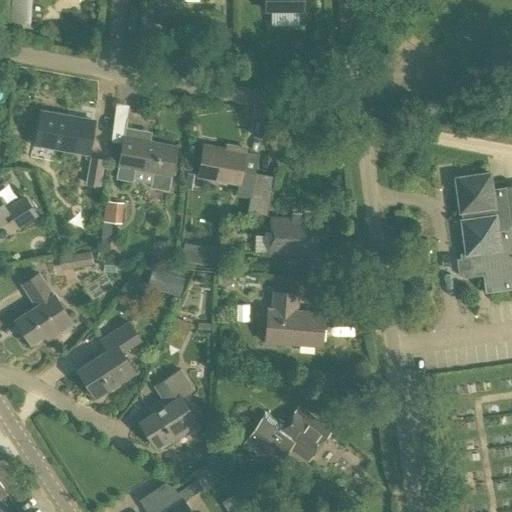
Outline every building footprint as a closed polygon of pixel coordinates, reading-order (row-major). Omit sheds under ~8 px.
[(265,0),(265,10),(303,10),(302,0),(265,0)] [(323,87),(318,75),(304,81),(309,93),(323,87)] [(88,153),(94,121),(41,112),(35,144),(88,153)] [(172,174),(177,147),(142,141),(144,130),(125,127),(116,179),(133,182),(135,168),(153,171),(150,188),(168,192),(172,174)] [(230,150),(204,145),(199,176),(238,183),(236,195),(250,197),(247,212),(267,216),(274,176),(241,170),(245,149),(231,146),(230,150)] [(100,186),(104,159),(90,157),(85,184),(100,186)] [(492,189),(490,173),(456,177),(466,253),(460,254),(463,277),(483,275),(485,293),(511,288),(511,227),(505,187),(492,189)] [(5,209),(0,200),(0,223),(10,218),(16,227),(36,215),(24,197),(5,209)] [(121,223),(123,203),(105,201),(103,222),(121,223)] [(319,256),(321,220),(270,217),(268,253),(319,256)] [(202,246),(198,263),(214,266),(217,249),(202,246)] [(61,270),(93,265),(91,251),(59,257),(61,270)] [(53,296),(39,274),(22,284),(37,306),(15,320),(30,344),(54,329),(56,333),(73,323),(55,295),(53,296)] [(167,274),(163,291),(179,296),(184,278),(167,274)] [(296,311),(298,294),(274,293),(272,309),(269,309),(266,341),(321,346),(324,313),(296,311)] [(95,397),(134,372),(121,352),(139,340),(128,323),(102,340),(108,350),(78,370),(95,397)] [(155,386),(162,397),(146,407),(151,415),(140,422),(156,448),(172,438),(173,441),(199,425),(181,397),(193,390),(181,370),(155,386)] [(362,401),(345,399),(343,412),(361,414),(362,401)] [(331,433),(298,409),(283,425),(266,413),(243,444),(275,468),(290,448),(307,461),(331,433)] [(191,511),(185,502),(204,488),(198,480),(156,507),(159,511),(191,511)]
